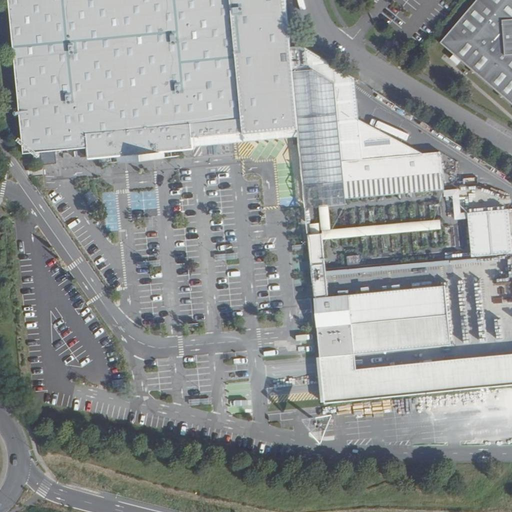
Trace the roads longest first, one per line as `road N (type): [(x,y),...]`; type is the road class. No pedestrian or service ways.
road 1 (unclassified): [(313,0),(344,47),(511,146)]
road 2 (unknown): [(287,281),(511,263)]
